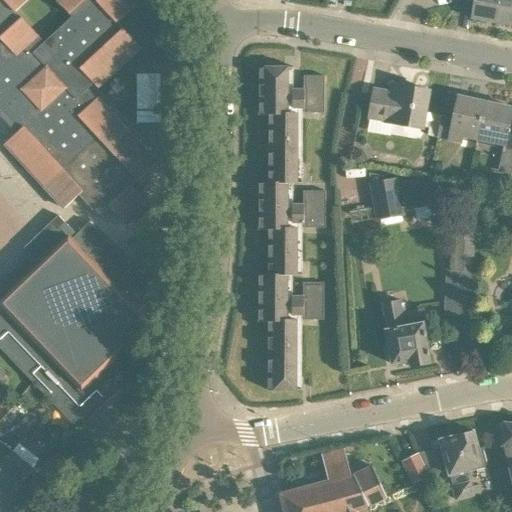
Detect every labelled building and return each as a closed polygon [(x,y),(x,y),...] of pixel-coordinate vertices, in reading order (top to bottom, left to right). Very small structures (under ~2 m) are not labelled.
[(5,145),(44,188),(64,209),(79,196),(98,217),(109,207),(126,226),(149,206),(132,187),(157,163),(97,99),(96,99),(87,90),(94,84),(98,89),(141,49),(117,23),(136,6),(130,0),(97,0),(97,1),(95,0),(55,0),(72,18),(44,43),(16,12),(29,0),(0,0),(0,117),(16,135),(5,145)] [(497,24),(501,0),(458,0),(454,9),(472,12),(471,19),(497,24)] [(511,26),(511,0),(501,0),(497,24),(511,26)] [(259,275),(259,299),(259,323),(268,323),(268,391),(296,391),(297,320),(288,320),(288,276),(298,276),(298,229),(289,229),(289,185),(298,185),(299,114),(289,114),(289,69),(260,68),(260,116),(269,116),(268,183),(259,183),(259,231),(268,231),(268,275),(259,275)] [(161,123),(161,75),(136,75),(136,123),(161,123)] [(303,91),(292,90),(292,110),(303,110),(303,114),(324,114),(325,77),(303,77),(303,91)] [(429,92),(391,86),(390,93),(374,90),(369,121),(383,123),(383,124),(423,131),(423,127),(429,128),(427,136),(437,139),(441,116),(426,113),(429,92)] [(453,119),(441,116),(437,139),(461,145),(463,139),(477,142),(484,103),(458,97),(453,119)] [(503,148),(502,153),(497,173),(511,176),(511,171),(511,125),(509,125),(511,113),(511,108),(484,103),(477,142),(503,148)] [(357,150),(354,153),(352,162),(362,164),(366,162),(366,157),(362,151),(357,150)] [(447,167),(435,165),(433,173),(446,175),(447,167)] [(402,199),(400,183),(399,179),(369,173),(371,183),(368,184),(373,210),(403,204),(402,199)] [(510,179),(498,176),(495,188),(507,191),(510,179)] [(423,179),(400,183),(402,199),(426,195),(423,179)] [(304,206),(294,206),(294,224),(305,224),(305,229),(325,229),(326,192),(304,192),(304,206)] [(454,272),(462,272),(464,207),(458,207),(457,242),(456,242),(455,255),(454,254),(454,272)] [(23,248),(40,266),(74,233),(58,216),(23,248)] [(511,221),(506,221),(503,238),(511,239),(510,248),(511,248),(511,221)] [(70,240),(138,311),(156,294),(88,223),(70,240)] [(0,349),(77,431),(116,394),(108,385),(125,369),(113,356),(146,325),(68,242),(41,268),(30,256),(0,284),(0,349)] [(477,273),(474,272),(462,272),(461,291),(460,316),(475,317),(477,273)] [(302,283),(302,297),(291,297),(291,316),(303,316),(303,321),(324,321),(324,284),(302,283)] [(460,316),(461,291),(445,290),(444,315),(460,316)] [(411,366),(430,363),(423,322),(406,326),(401,299),(382,303),(387,329),(386,329),(392,365),(410,361),(411,366)] [(0,466),(12,451),(29,430),(19,423),(3,443),(0,441),(0,466)] [(511,425),(505,425),(503,448),(504,449),(509,469),(508,470),(511,485),(511,425)] [(41,438),(32,430),(26,436),(35,444),(41,438)] [(488,466),(483,448),(478,449),(473,431),(456,436),(456,437),(441,441),(457,500),(474,495),(467,471),(488,466)] [(0,483),(14,495),(24,483),(35,490),(42,479),(57,454),(48,444),(34,468),(12,451),(0,466),(0,483)] [(421,453),(431,475),(440,473),(434,449),(421,453)] [(326,470),(349,464),(344,450),(322,457),(326,470)] [(417,454),(403,461),(401,462),(412,485),(429,477),(428,476),(431,475),(421,453),(417,454)] [(57,454),(42,479),(52,485),(68,461),(57,454)] [(364,511),(363,509),(386,498),(372,468),(354,475),(352,476),(330,482),(340,511),(364,511)] [(340,511),(330,482),(280,495),(284,511),(340,511)]
